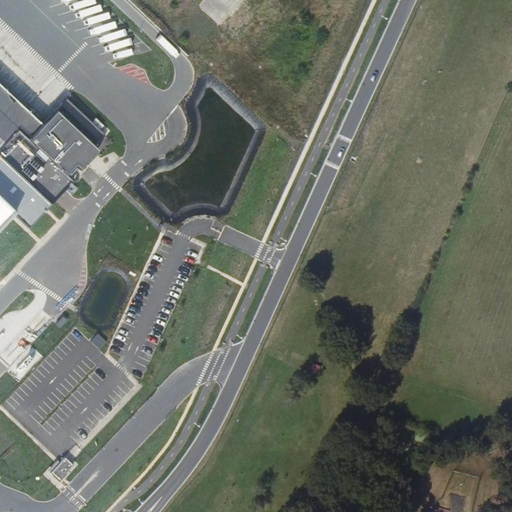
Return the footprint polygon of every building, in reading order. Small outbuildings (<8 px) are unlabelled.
[(41,128),(0,89),(0,171),(7,164),(46,201),(69,177),(62,171),(71,161),(76,166),(95,147),(90,142),(101,130),(68,100),(41,128)] [(56,324),(64,316),(60,313),(52,320),(56,324)] [(87,337),(96,345),(103,338),(94,329),(87,337)] [(55,480),(69,464),(61,456),(56,462),(46,472),(55,480)] [(44,469),(46,472),(56,462),(53,459),(44,469)] [(452,495),(451,511),(463,511),(466,498),(452,495)]
